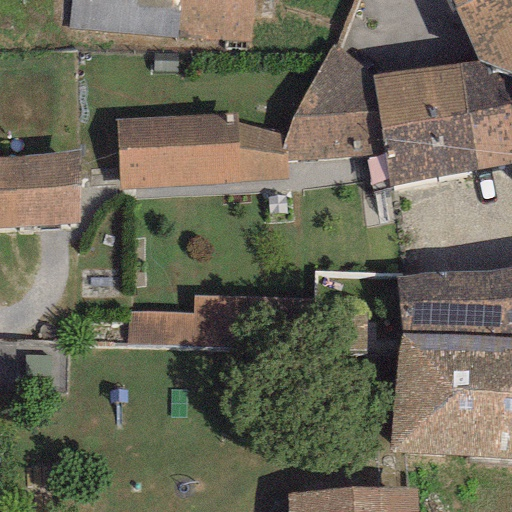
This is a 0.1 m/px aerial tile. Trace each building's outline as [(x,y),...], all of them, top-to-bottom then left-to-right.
[(68,0),(66,27),(176,39),(177,0),(68,0)] [(248,39),(251,0),(177,0),(176,39),(248,39)] [(511,0),(477,0),(456,9),(453,10),(476,64),(370,74),(382,153),(387,187),(511,164),(511,0)] [(451,0),(456,9),(477,0),(451,0)] [(370,74),(330,45),(292,116),(280,149),(283,162),(382,153),(370,74)] [(234,114),(112,118),(117,190),(285,180),(283,162),(280,149),(277,134),(234,123),(234,114)] [(76,152),(0,157),(0,228),(78,224),(76,152)] [(511,268),(494,272),(393,277),(399,334),(511,339),(511,268)] [(310,299),(191,296),(191,314),(126,312),(125,347),(309,351),(310,299)] [(511,339),(399,334),(387,454),(511,461),(511,339)] [(413,511),(412,488),(285,494),(286,511),(413,511)]
